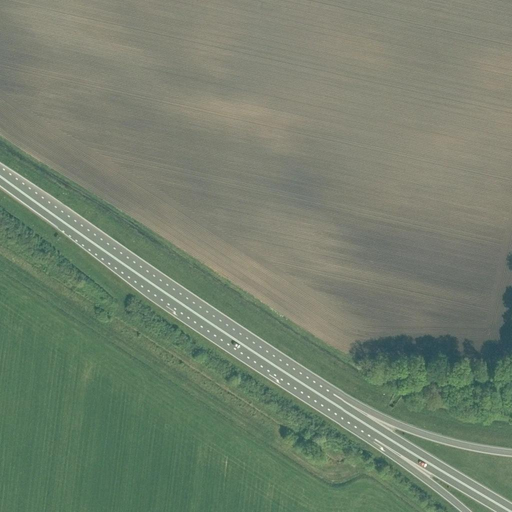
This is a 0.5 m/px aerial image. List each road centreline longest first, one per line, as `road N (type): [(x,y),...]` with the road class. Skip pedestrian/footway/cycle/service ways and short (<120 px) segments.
road 1 (trunk): [(344,409),(0,177)]
road 2 (trunk): [(511,453),(344,409)]
road 3 (trunk): [(511,511),(388,437)]
